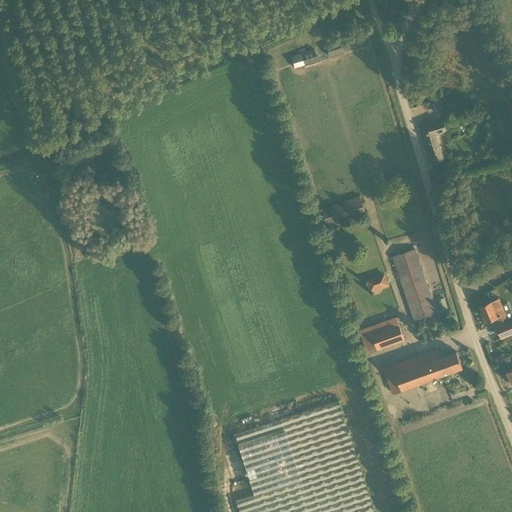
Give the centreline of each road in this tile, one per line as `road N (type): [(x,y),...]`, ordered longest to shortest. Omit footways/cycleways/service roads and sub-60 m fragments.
road 1 (unclassified): [(466,297),(399,66),(407,21),(423,0)]
road 2 (unclassified): [(511,437),(466,297)]
